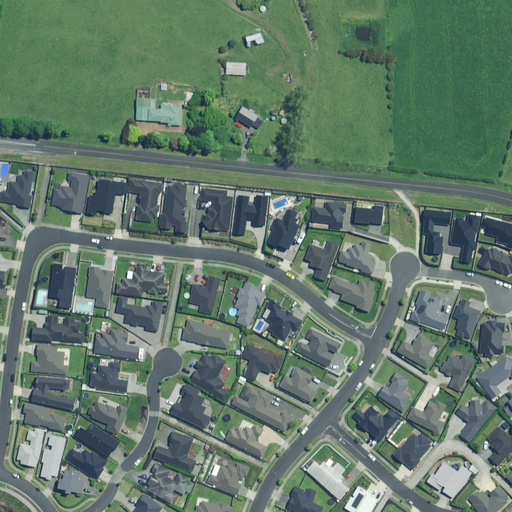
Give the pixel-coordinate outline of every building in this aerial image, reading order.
[(264,42),(261,33),(246,38),(249,47),(252,47),(250,42),(256,40),(257,45),(264,42)] [(246,64),(227,63),(227,74),(246,75),(246,64)] [(151,99),(138,98),(136,120),(169,122),(168,125),(181,126),(182,106),(166,105),(166,109),(150,108),(151,99)] [(264,120),(243,107),(236,118),(252,128),(253,126),(259,129),(264,120)] [(34,173),(26,171),(25,177),(20,176),(18,183),(10,182),(9,193),(3,192),(1,202),(19,205),(19,206),(30,208),(32,197),(30,196),(34,173)] [(89,176),(70,173),(68,181),(72,182),(71,188),(62,187),(61,191),(56,190),(53,206),(62,208),(62,210),(83,213),(89,176)] [(127,183),(99,180),(97,197),(90,196),(88,214),(97,215),(97,211),(104,211),(103,213),(113,214),(115,194),(126,195),(127,183)] [(163,184),(131,180),(130,193),(141,194),(140,206),(139,206),(137,220),(153,222),(153,218),(158,218),(159,206),(157,205),(159,194),(162,194),(163,184)] [(186,211),(184,210),(184,208),(186,209),(187,186),(185,185),(175,185),(175,187),(168,186),(166,214),(163,214),(162,229),(172,230),(172,225),(177,225),(177,232),(187,233),(188,219),(183,218),(183,217),(185,217),(186,211)] [(206,219),(203,223),(209,229),(229,231),(233,198),(227,197),(227,192),(202,189),(201,201),(214,203),(214,207),(210,207),(209,213),(207,213),(206,219)] [(268,197),(257,196),(256,207),(248,206),(249,197),(239,196),(235,234),(245,235),(246,220),(254,221),(254,226),(265,227),(268,197)] [(315,207),(313,221),(332,223),(332,227),(344,228),(346,212),(347,212),(348,204),(327,202),(326,208),(315,207)] [(358,207),(357,222),(372,223),(372,222),(383,223),(385,206),(375,205),(375,208),(358,207)] [(275,229),(269,243),(280,248),(282,244),(291,248),(301,225),(297,223),(299,219),(296,218),(298,212),(290,208),(285,220),(278,217),(273,228),(275,229)] [(452,211),(426,208),(424,221),(425,221),(424,232),(429,233),(427,250),(442,252),(444,236),(441,235),(441,231),(434,230),(435,222),(450,224),(452,211)] [(477,232),(480,216),(469,214),(468,221),(465,220),(465,218),(457,217),(452,242),(465,244),(463,260),(472,261),(474,249),(476,250),(477,241),(475,241),(477,232)] [(511,223),(487,216),(484,226),(489,227),(487,232),(499,236),(498,240),(509,243),(508,244),(511,244),(511,223)] [(339,245),(329,241),(326,250),(311,245),(306,260),(312,262),(311,266),(318,268),(315,277),(326,281),(339,245)] [(342,258),(341,261),(349,264),(348,265),(363,269),(362,270),(374,274),(377,262),(371,260),(373,255),(369,253),(372,244),(363,242),(362,245),(356,243),(355,248),(351,247),(349,252),(343,250),(340,258),(342,258)] [(491,249),(488,248),(480,263),(491,269),(492,266),(504,272),(505,271),(510,274),(511,270),(511,254),(511,257),(498,250),(498,249),(493,246),(491,249)] [(67,266),(63,265),(55,264),(51,298),(61,299),(60,307),(72,309),(77,269),(67,267),(67,266)] [(118,292),(144,295),(144,290),(150,291),(150,292),(158,293),(158,292),(168,293),(169,281),(165,280),(166,273),(149,271),(150,265),(136,264),(134,279),(119,277),(118,292)] [(100,268),(91,267),(87,297),(98,299),(97,307),(109,308),(113,272),(100,270),(100,268)] [(336,289),(335,290),(344,293),(342,299),(358,304),(357,306),(371,311),(375,300),(373,300),(376,291),(374,290),(376,284),(362,279),(359,286),(340,279),(341,278),(334,276),(330,287),(336,289)] [(221,279),(209,277),(207,288),(194,285),(190,303),(202,305),(201,311),(213,314),(221,279)] [(258,288),(244,282),(237,297),(239,298),(235,307),(240,309),(237,315),(240,316),(237,323),(248,328),(259,305),(261,306),(266,295),(256,290),(258,288)] [(415,309),(412,318),(421,321),(421,320),(445,329),(449,317),(440,314),(440,312),(437,311),(439,306),(438,305),(441,299),(431,295),(432,292),(422,289),(417,303),(419,304),(417,310),(415,309)] [(129,298),(120,296),(117,311),(128,313),(126,322),(148,326),(147,329),(159,331),(164,303),(154,301),(153,306),(148,305),(147,307),(128,304),(129,298)] [(465,335),(471,337),(481,310),(469,306),(471,301),(463,298),(461,304),(459,303),(455,316),(460,318),(458,321),(459,322),(457,327),(460,328),(458,334),(464,336),(465,335)] [(278,304),(272,301),(267,309),(272,312),(267,320),(273,324),(269,330),(275,333),(273,335),(285,342),(292,329),(297,332),(302,322),(292,316),(293,315),(286,311),(285,313),(276,308),(278,304)] [(84,342),(85,333),(81,333),(81,323),(74,323),(74,318),(65,318),(58,317),(48,317),(48,323),(46,322),(46,329),(33,328),(33,340),(84,342)] [(482,335),(503,337),(504,331),(506,331),(507,322),(498,321),(498,320),(490,319),(489,322),(484,322),(482,335)] [(205,324),(188,321),(187,328),(185,328),(183,341),(228,349),(231,332),(213,329),(213,326),(205,325),(205,324)] [(342,342),(313,327),(308,337),(312,339),(310,344),(301,340),(297,349),(330,366),(342,342)] [(128,334),(112,331),(111,336),(104,335),(103,340),(96,338),(94,353),(138,361),(140,348),(126,345),(128,334)] [(429,339),(420,334),(412,346),(404,341),(398,352),(427,369),(434,359),(428,356),(435,345),(428,341),(429,339)] [(503,344),(503,337),(482,335),(481,351),(487,351),(486,355),(495,355),(495,352),(504,352),(505,345),(503,344)] [(68,375),(68,367),(65,366),(66,353),(57,352),(58,348),(51,347),(51,346),(38,345),(37,363),(33,362),(32,372),(68,375)] [(262,350),(248,345),(243,358),(251,361),(245,377),(256,381),(260,369),(271,373),(272,372),(278,374),(283,359),(274,356),(274,357),(261,352),(262,350)] [(213,359),(205,355),(201,362),(200,361),(196,368),(198,370),(190,381),(225,402),(230,394),(223,389),(226,384),(217,379),(226,362),(215,355),(213,359)] [(450,387),(461,392),(463,393),(470,378),(468,376),(475,360),(464,355),(461,361),(450,356),(442,372),(454,377),(450,387)] [(511,359),(508,355),(493,366),(505,381),(511,375),(511,376),(511,359)] [(119,379),(121,364),(111,363),(100,362),(99,374),(93,374),(91,386),(99,387),(98,390),(127,393),(129,380),(119,379)] [(505,381),(493,366),(478,377),(494,398),(502,392),(498,386),(505,381)] [(312,376),(296,368),(291,379),(286,376),(280,387),(311,403),(317,392),(307,387),(312,376)] [(404,393),(408,388),(410,385),(402,380),(404,377),(397,372),(393,380),(394,381),(388,390),(384,388),(378,396),(404,413),(408,407),(406,406),(412,398),(404,393)] [(42,390),(36,389),(33,401),(74,410),(77,400),(49,393),(50,388),(64,389),(65,379),(64,379),(38,376),(37,386),(43,387),(42,390)] [(200,391),(186,385),(182,394),(186,396),(181,405),(177,403),(172,413),(205,429),(211,418),(203,414),(206,408),(202,406),(205,399),(198,396),(200,391)] [(258,391),(248,386),(243,394),(241,399),(236,397),(232,405),(286,432),(294,417),(284,412),(282,417),(266,409),(273,396),(259,389),(258,391)] [(479,404),(479,400),(471,401),(472,406),(469,410),(464,406),(457,414),(469,424),(460,435),(470,443),(497,409),(487,401),(483,406),(479,404)] [(92,407),(89,414),(92,415),(91,418),(109,424),(108,429),(119,433),(128,409),(117,405),(109,402),(108,404),(100,401),(99,403),(97,402),(95,408),(92,407)] [(438,401),(436,404),(431,402),(425,414),(414,408),(408,418),(439,435),(445,424),(439,421),(447,406),(438,401)] [(47,416),(48,414),(49,408),(26,404),(24,414),(27,414),(26,423),(64,431),(66,418),(52,415),(52,417),(47,416)] [(379,414),(371,407),(364,415),(359,411),(354,417),(360,422),(359,424),(379,442),(388,433),(387,432),(399,418),(391,411),(383,420),(377,416),(379,414)] [(263,429),(255,425),(253,430),(246,427),(244,431),(238,429),(237,432),(231,429),(226,439),(262,458),(268,448),(257,442),(263,429)] [(121,442),(96,427),(93,432),(82,426),(76,436),(109,458),(114,450),(115,451),(121,442)] [(511,435),(511,437),(500,426),(489,438),(494,443),(491,445),(497,450),(491,457),(499,465),(511,451),(511,435)] [(23,444),(21,444),(18,460),(22,460),(21,464),(37,467),(45,430),(36,429),(35,432),(29,431),(27,442),(24,441),(23,444)] [(194,439),(174,432),(169,444),(173,445),(171,451),(159,447),(155,457),(193,472),(197,462),(187,458),(194,439)] [(433,444),(421,435),(418,438),(414,435),(402,450),(400,448),(394,456),(403,463),(405,461),(414,469),(433,444)] [(66,439),(51,436),(49,445),(45,444),(44,449),(45,449),(42,462),(44,463),(41,477),(51,479),(52,475),(57,477),(66,439)] [(98,479),(104,470),(102,469),(106,462),(92,453),(91,454),(76,445),(67,460),(98,479)] [(171,471),(156,462),(151,471),(155,473),(148,484),(150,485),(147,490),(172,504),(177,496),(172,494),(175,490),(184,495),(186,491),(189,493),(193,485),(189,482),(190,479),(180,473),(175,481),(167,477),(171,471)] [(320,466),(315,462),(307,471),(339,500),(348,490),(340,482),(344,478),(341,475),(345,470),(338,463),(332,469),(324,462),(320,466)] [(458,471),(444,462),(435,474),(434,473),(428,481),(441,490),(444,485),(447,487),(444,491),(454,498),(472,472),(462,465),(458,471)] [(250,468),(239,464),(237,468),(229,465),(228,469),(222,467),(217,477),(212,475),(209,482),(216,485),(215,487),(237,496),(242,485),(238,483),(239,479),(245,481),(250,468)] [(57,488),(67,490),(66,494),(72,495),(72,492),(82,494),(85,481),(80,480),(81,473),(66,470),(66,473),(62,472),(61,479),(59,479),(57,488)] [(307,493),(296,487),(292,496),(284,492),(278,505),(293,511),(321,511),(323,508),(312,503),(317,492),(309,489),(307,493)] [(368,493),(358,487),(345,508),(351,511),(370,511),(378,500),(368,494),(368,493)] [(489,499),(487,497),(483,492),(471,502),(479,511),(497,511),(507,503),(504,500),(508,497),(499,487),(493,493),(494,495),(489,499)] [(159,511),(163,508),(145,495),(137,505),(139,506),(134,511),(159,511)] [(203,502),(202,507),(197,506),(195,511),(230,511),(232,507),(203,502)]
